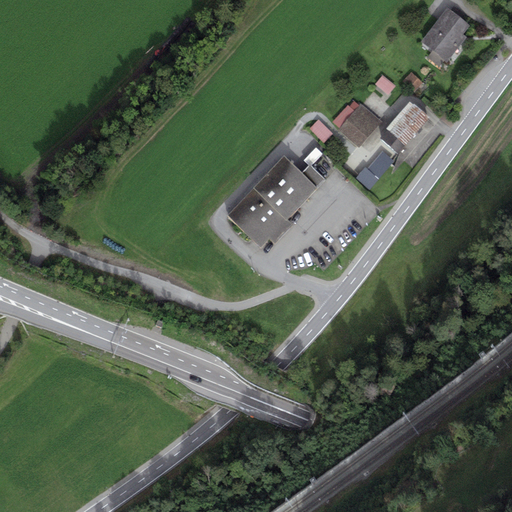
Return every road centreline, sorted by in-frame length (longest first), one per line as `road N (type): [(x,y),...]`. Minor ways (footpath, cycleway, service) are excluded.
road 1 (primary): [(125,347),(511,501)]
road 2 (tertiary): [(511,66),(277,367)]
road 3 (track): [(338,298),(295,285),(217,307),(43,242),(0,214)]
road 4 (tertiary): [(98,511),(277,367)]
road 5 (primary): [(0,305),(125,347)]
road 6 (primary): [(125,347),(10,295)]
